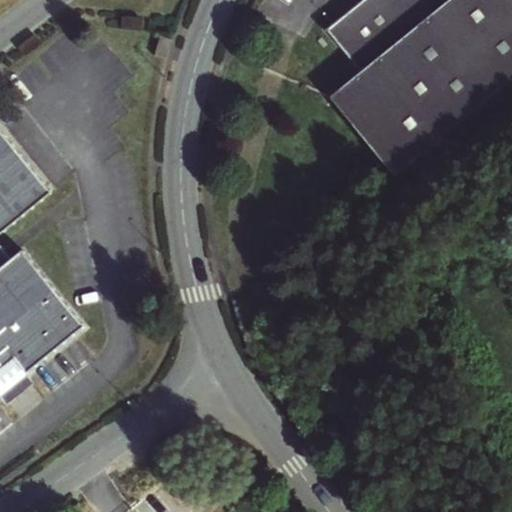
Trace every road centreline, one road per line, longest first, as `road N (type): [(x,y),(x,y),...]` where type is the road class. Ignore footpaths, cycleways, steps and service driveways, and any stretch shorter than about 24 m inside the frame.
road 1 (unclassified): [(221,0),(189,90),(180,183),(197,292),(227,366)]
road 2 (unclassified): [(15,511),(227,366)]
road 3 (unclassified): [(227,366),(329,511)]
